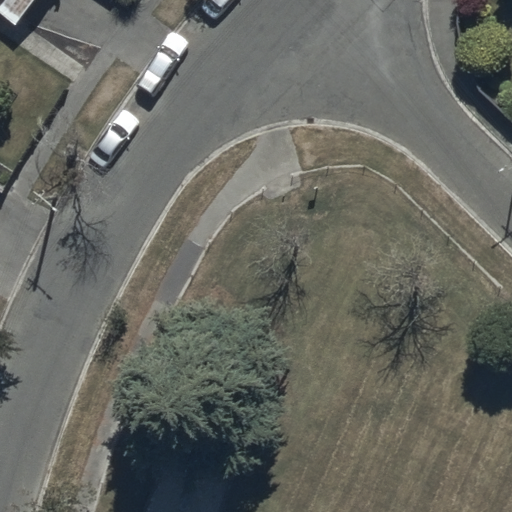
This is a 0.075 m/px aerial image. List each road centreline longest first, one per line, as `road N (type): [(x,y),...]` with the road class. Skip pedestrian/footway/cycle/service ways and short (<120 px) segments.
road 1 (residential): [(273,0),(166,125),(103,229),(49,335),(0,476)]
road 2 (residential): [(511,210),(304,0)]
